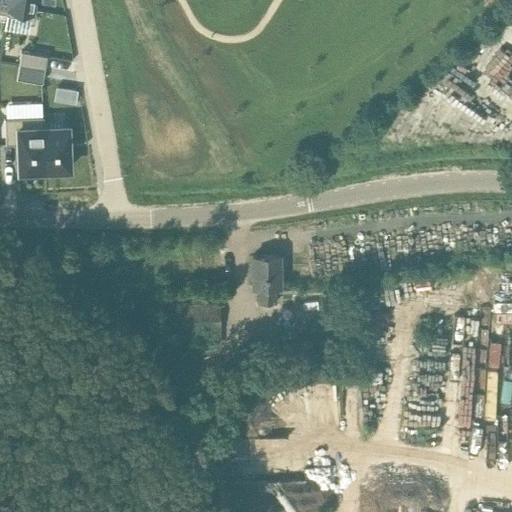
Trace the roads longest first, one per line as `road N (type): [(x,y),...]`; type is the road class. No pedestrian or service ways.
road 1 (tertiary): [(511,181),(121,219)]
road 2 (residential): [(82,0),(121,219)]
road 3 (tertiary): [(121,219),(0,216)]
